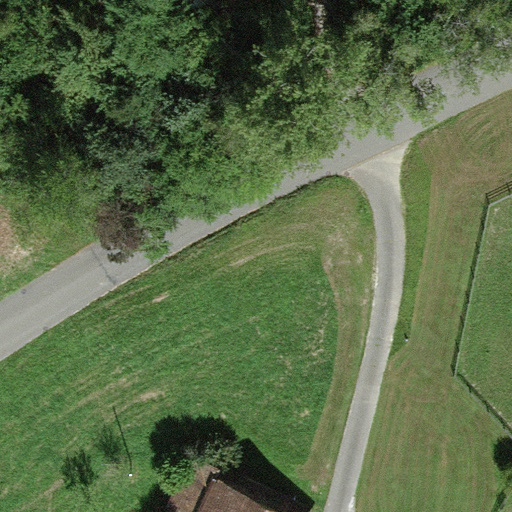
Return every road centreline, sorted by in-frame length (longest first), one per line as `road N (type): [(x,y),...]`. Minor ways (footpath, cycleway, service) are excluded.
road 1 (unclassified): [(0,322),(98,261),(511,55)]
road 2 (track): [(353,131),(380,207),(391,329),(337,511)]
